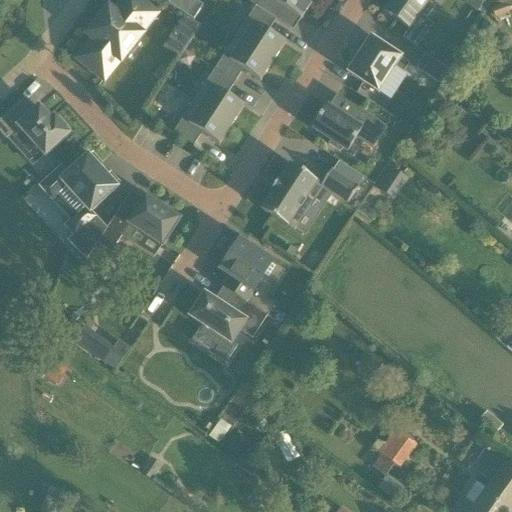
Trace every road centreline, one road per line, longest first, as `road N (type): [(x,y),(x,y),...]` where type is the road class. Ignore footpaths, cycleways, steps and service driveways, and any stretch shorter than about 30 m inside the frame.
road 1 (residential): [(361,0),(220,211)]
road 2 (residential): [(220,211),(129,154),(37,58)]
